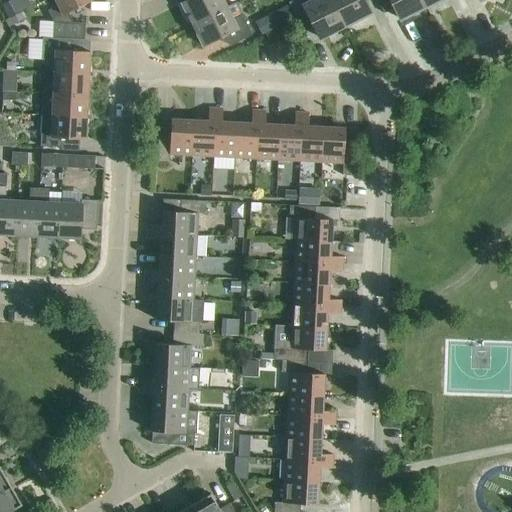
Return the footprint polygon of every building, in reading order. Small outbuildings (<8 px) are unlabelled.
[(13,0),(3,5),(9,18),(22,11),(15,0),(13,0)] [(53,23),(53,39),(84,40),(85,24),(73,24),(68,13),(94,0),(93,0),(54,0),(58,7),(48,12),(53,23)] [(189,0),(181,4),(192,26),(227,8),(222,0),(189,0)] [(345,27),(331,0),(314,0),(314,1),(313,0),(295,0),(289,4),(303,33),(314,28),(320,39),(345,27)] [(331,0),(345,27),(370,14),(364,2),(369,0),(331,0)] [(376,0),(383,14),(394,9),(400,21),(425,8),(421,0),(376,0)] [(227,8),(192,26),(203,47),(225,36),(230,47),(252,36),(242,16),(233,20),(227,8)] [(10,20),(13,26),(24,20),(21,14),(10,20)] [(268,16),(255,23),(262,36),(275,28),(268,16)] [(55,61),(54,73),(89,75),(90,53),(74,52),(74,40),(43,38),(42,61),(55,61)] [(3,80),(17,81),(17,71),(3,70),(3,80)] [(43,84),(43,94),(88,96),(89,75),(54,73),(53,85),(43,84)] [(3,93),(3,101),(15,101),(15,93),(3,93)] [(43,94),(42,116),(87,118),(88,96),(43,94)] [(191,156),(213,157),(215,109),(208,109),(208,122),(193,121),(191,156)] [(213,157),(235,158),(236,123),(222,123),(222,110),(215,109),(213,157)] [(235,158),(256,160),(259,112),(252,111),(251,124),(236,123),(235,158)] [(256,160),(278,161),(279,126),(265,125),(266,112),(259,112),(256,160)] [(278,161),(299,162),(302,114),(295,114),(294,126),(279,126),(278,161)] [(299,162),(321,163),(323,128),(308,127),(309,114),(302,114),(299,162)] [(87,118),(42,116),(40,147),(61,148),(61,151),(69,152),(69,139),(86,140),(87,118)] [(170,155),(191,156),(193,121),(171,120),(170,137),(158,137),(157,163),(169,163),(170,155)] [(323,128),(321,163),(343,164),(342,176),(354,177),(356,147),(344,146),(345,129),(323,128)] [(11,166),(19,166),(20,153),(12,153),(11,166)] [(20,153),(19,166),(27,166),(27,154),(20,153)] [(62,168),(63,155),(42,154),(41,167),(62,168)] [(71,156),(63,155),(62,168),(70,169),(71,156)] [(211,197),(211,186),(201,186),(200,197),(211,197)] [(0,235),(15,236),(17,201),(5,201),(6,188),(0,187),(0,235)] [(285,191),(284,200),(297,201),(297,192),(285,191)] [(15,236),(37,238),(39,196),(31,196),(30,202),(17,201),(15,236)] [(37,238),(58,239),(60,204),(47,203),(48,197),(39,196),(37,238)] [(149,226),(148,233),(196,236),(197,214),(205,214),(206,202),(163,200),(161,227),(149,226)] [(60,204),(58,239),(81,240),(81,226),(97,227),(98,202),(81,201),(81,205),(60,204)] [(297,219),(296,241),(331,243),(332,220),(315,219),(315,207),(289,206),(289,219),(297,219)] [(243,238),(244,222),(232,221),(231,237),(243,238)] [(161,241),(160,256),(195,257),(196,236),(148,233),(148,240),(161,241)] [(296,241),(294,262),(343,265),(343,258),(330,257),(331,243),(296,241)] [(146,269),(146,276),(194,279),(195,257),(160,256),(159,270),(146,269)] [(250,261),(250,270),(259,270),(260,262),(250,261)] [(294,262),(293,284),(329,286),(329,271),(342,272),(343,265),(294,262)] [(159,284),(158,299),(193,300),(194,279),(146,276),(146,283),(159,284)] [(230,283),(230,293),(239,293),(240,283),(230,283)] [(293,284),(292,305),(340,308),(341,301),(328,300),(329,286),(293,284)] [(174,322),(173,334),(199,335),(200,323),(202,323),(203,301),(193,300),(158,299),(157,321),(174,322)] [(292,305),(291,327),(326,329),(327,314),(340,315),(340,308),(292,305)] [(256,325),(257,313),(245,313),(245,324),(256,325)] [(239,336),(239,320),(222,319),(221,335),(239,336)] [(273,360),(281,361),(308,362),(308,350),(325,351),(326,329),(291,327),(275,326),(273,360)] [(155,344),(154,367),(189,369),(190,347),(202,347),(203,335),(199,335),(173,334),(172,345),(155,344)] [(289,373),(288,395),(323,397),(324,375),(307,374),(308,362),(281,361),(281,373),(289,373)] [(141,381),(140,388),(188,390),(189,369),(154,367),(153,381),(141,381)] [(153,395),(152,410),(187,412),(188,390),(140,388),(140,395),(153,395)] [(288,395),(287,417),(335,419),(335,412),(322,412),(323,397),(288,395)] [(187,412),(152,410),(151,432),(152,432),(151,444),(193,446),(194,434),(196,434),(197,412),(187,412)] [(251,426),(251,415),(240,415),(240,426),(251,426)] [(287,417),(286,438),(321,440),(321,426),(334,426),(335,419),(287,417)] [(249,458),(250,436),(239,435),(238,457),(249,458)] [(286,438),(285,460),(332,462),(333,455),(320,455),(321,440),(286,438)] [(285,460),(283,481),(318,483),(319,469),(332,469),(332,462),(285,460)] [(0,469),(0,493),(11,487),(0,469)] [(318,483),(283,481),(282,503),(274,503),(273,511),(299,511),(300,505),(317,505),(318,483)] [(241,498),(232,483),(226,487),(234,501),(241,498)] [(11,487),(0,493),(0,511),(9,511),(21,505),(11,487)] [(210,495),(192,505),(195,511),(233,511),(229,504),(219,510),(210,495)]
